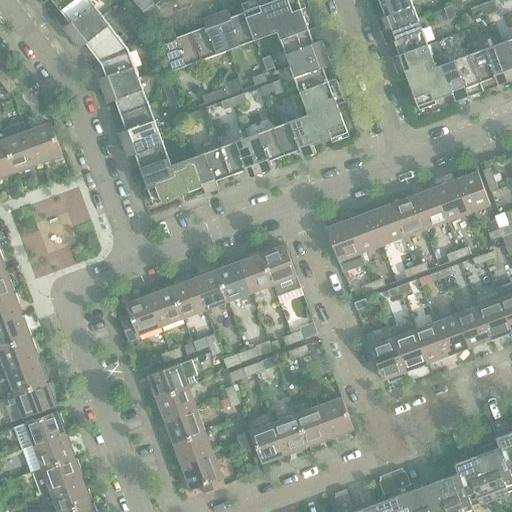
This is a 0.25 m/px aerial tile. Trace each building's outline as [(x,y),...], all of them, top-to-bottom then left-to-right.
[(74,0),(41,0),(42,1),(47,1),(48,0),(52,0),(60,11),(74,0)] [(71,39),(102,16),(89,0),(74,0),(60,11),(70,23),(66,26),(65,31),(71,39)] [(156,5),(161,0),(134,0),(150,20),(158,14),(159,9),(156,5)] [(308,29),(297,0),(276,0),(267,3),(266,0),(251,0),(241,4),(244,12),(245,12),(255,40),(277,32),(280,39),(308,29)] [(417,19),(409,0),(384,0),(379,2),(385,17),(380,19),(378,23),(381,32),(417,19)] [(497,11),(494,4),(482,8),(485,16),(497,11)] [(456,17),(451,6),(444,9),(448,20),(456,17)] [(485,16),(482,8),(471,12),(474,20),(485,16)] [(245,12),(244,12),(230,17),(228,13),(224,10),(215,14),(228,50),(255,40),(245,12)] [(228,50),(215,14),(206,17),(204,22),(206,26),(191,32),(201,60),(228,50)] [(128,50),(102,16),(71,39),(77,46),(82,47),(86,44),(101,64),(128,50)] [(427,46),(417,19),(381,32),(384,41),(389,43),(394,41),(399,55),(427,46)] [(148,33),(142,22),(135,26),(141,37),(148,33)] [(326,52),(323,44),(318,41),(314,43),(308,29),(280,39),(290,66),(326,52)] [(201,60),(191,32),(176,37),(174,33),(170,30),(160,34),(173,71),(201,60)] [(155,42),(148,33),(141,37),(148,47),(155,42)] [(511,39),(496,45),(510,81),(511,80),(511,39)] [(480,83),(470,55),(444,64),(436,42),(427,46),(432,61),(435,68),(442,65),(452,93),(455,101),(465,98),(467,93),(465,88),(480,83)] [(510,81),(496,45),(470,55),(480,83),(495,77),(496,82),(501,84),(510,81)] [(432,61),(427,46),(399,55),(391,58),(398,78),(403,80),(407,78),(417,106),(452,93),(442,65),(435,68),(432,61)] [(138,78),(128,50),(101,64),(106,76),(101,78),(99,82),(102,91),(138,78)] [(328,83),(328,81),(323,68),(327,66),(329,61),(326,52),(290,66),(300,93),(328,83)] [(274,68),(270,56),(262,59),(266,71),(274,68)] [(11,80),(4,72),(0,75),(0,82),(3,86),(11,80)] [(267,81),(264,74),(253,79),(255,85),(267,81)] [(149,105),(138,78),(102,91),(106,100),(110,102),(115,100),(120,115),(149,105)] [(347,132),(337,105),(341,103),(343,99),(336,78),(328,81),(328,83),(300,93),(308,115),(300,118),(311,146),(313,145),(347,132)] [(242,90),(238,79),(224,84),(225,89),(213,94),(215,100),(242,90)] [(17,87),(11,80),(3,86),(9,93),(17,87)] [(283,92),(279,81),(272,83),(274,91),(276,95),(283,92)] [(274,91),(272,83),(260,88),(263,95),(274,91)] [(175,96),(170,84),(162,87),(167,99),(175,96)] [(215,100),(213,94),(203,97),(205,104),(215,100)] [(247,101),(244,94),(232,98),(235,106),(247,101)] [(179,107),(175,96),(167,99),(171,110),(179,107)] [(235,106),(232,98),(221,102),(224,110),(235,106)] [(158,132),(149,105),(120,115),(126,130),(121,132),(119,136),(122,145),(158,132)] [(200,119),(197,111),(186,115),(189,123),(200,119)] [(311,146),(300,118),(275,127),(285,155),(299,150),(301,155),(306,157),(316,153),(313,145),(311,146)] [(62,154),(50,123),(26,131),(38,163),(48,159),(49,162),(61,157),(60,155),(62,154)] [(186,138),(182,127),(174,130),(177,141),(186,138)] [(285,155),(275,127),(247,138),(261,174),(269,170),(272,166),(270,161),(285,155)] [(38,163),(26,131),(4,140),(16,171),(17,171),(18,173),(30,169),(29,166),(38,163)] [(168,159),(158,132),(122,145),(126,154),(130,156),(135,154),(141,170),(168,159)] [(261,174),(247,138),(220,148),(231,176),(245,170),(247,175),(252,177),(261,174)] [(16,171),(4,140),(0,141),(0,177),(3,176),(4,178),(16,174),(15,172),(16,171)] [(231,176),(220,148),(193,158),(206,194),(216,190),(218,186),(216,181),(231,176)] [(206,194),(193,158),(171,166),(168,159),(141,170),(154,205),(181,194),(183,199),(188,201),(206,194)] [(498,190),(490,168),(482,171),(491,192),(498,190)] [(490,203),(478,172),(455,180),(467,212),(490,203)] [(467,212),(455,180),(434,188),(446,220),(467,212)] [(446,220),(434,188),(412,196),(424,229),(446,220)] [(424,229),(412,196),(391,204),(403,237),(424,229)] [(403,237),(391,204),(370,212),(382,245),(403,237)] [(382,245),(370,212),(348,220),(360,253),(382,245)] [(509,226),(504,213),(495,217),(499,229),(502,237),(511,232),(511,231),(510,225),(509,226)] [(360,253),(348,220),(326,229),(338,261),(360,253)] [(502,237),(499,229),(488,234),(491,241),(502,237)] [(296,276),(285,245),(274,248),(273,246),(262,250),(263,253),(262,253),(273,285),(296,276)] [(471,254),(468,247),(457,251),(460,258),(471,254)] [(273,285),(262,253),(261,254),(260,251),(248,255),(249,258),(239,262),(251,293),(273,285)] [(460,258),(457,251),(446,255),(449,262),(460,258)] [(496,258),(494,251),(483,255),(485,262),(496,258)] [(485,262),(483,255),(472,259),(475,266),(485,262)] [(251,293),(239,262),(229,265),(228,263),(217,267),(218,269),(217,270),(228,302),(251,293)] [(428,270),(425,262),(414,267),(417,274),(428,270)] [(417,274),(414,267),(404,270),(406,278),(417,274)] [(454,274),(451,267),(440,271),(442,278),(454,274)] [(228,302),(217,270),(216,270),(214,268),(203,272),(204,275),(194,278),(205,310),(228,302)] [(15,290),(10,279),(8,280),(4,270),(0,271),(0,297),(12,292),(12,291),(15,290)] [(442,278),(440,271),(429,275),(432,282),(442,278)] [(205,310),(194,278),(184,282),(183,279),(172,284),(173,286),(172,287),(183,318),(205,310)] [(385,286),(382,278),(371,282),(374,290),(385,286)] [(374,290),(371,282),(361,286),(364,294),(374,290)] [(411,290),(408,283),(397,287),(400,294),(411,290)] [(183,318),(172,287),(170,287),(169,284),(158,289),(159,291),(149,295),(161,326),(183,318)] [(400,294),(397,287),(387,291),(389,298),(400,294)] [(0,323),(21,315),(17,305),(20,304),(15,293),(13,294),(12,292),(0,297),(0,323)] [(511,331),(511,294),(499,299),(511,332),(511,331)] [(161,326),(149,295),(139,299),(138,296),(127,300),(128,303),(126,304),(130,315),(120,318),(129,341),(138,337),(138,335),(161,326)] [(368,306),(365,299),(354,303),(357,310),(368,306)] [(511,332),(499,299),(478,307),(491,340),(511,332)] [(491,340),(478,307),(456,315),(468,348),(491,340)] [(31,335),(27,324),(24,325),(21,315),(0,323),(0,348),(29,338),(29,336),(31,335)] [(468,348),(456,315),(435,323),(447,356),(468,348)] [(447,356),(435,323),(414,331),(426,364),(447,356)] [(405,372),(392,339),(388,327),(366,336),(383,380),(405,372)] [(304,339),(301,331),(292,334),(295,343),(304,339)] [(426,364),(414,331),(392,339),(405,372),(426,364)] [(217,343),(214,334),(205,337),(209,347),(217,343)] [(295,343),(292,334),(283,338),(286,346),(295,343)] [(38,360),(34,350),(37,349),(32,338),(30,339),(29,338),(0,348),(0,355),(6,372),(38,360)] [(195,351),(192,343),(184,346),(187,355),(195,351)] [(221,352),(217,343),(209,347),(212,356),(221,352)] [(309,353),(306,345),(297,348),(300,357),(309,353)] [(182,356),(179,348),(170,351),(173,360),(182,356)] [(259,356),(256,348),(246,351),(249,359),(259,356)] [(300,357),(297,348),(288,352),(291,360),(300,357)] [(173,360),(170,351),(161,354),(164,363),(173,360)] [(249,359),(246,351),(238,354),(241,363),(249,359)] [(278,365),(274,357),(266,360),(269,369),(278,365)] [(48,380),(44,369),(41,370),(38,360),(6,372),(15,395),(46,383),(45,381),(48,380)] [(196,383),(193,376),(196,375),(191,360),(180,364),(148,375),(152,386),(150,387),(154,398),(156,397),(157,399),(188,387),(188,385),(196,383)] [(264,370),(261,361),(252,365),(255,374),(264,370)] [(255,374),(252,365),(243,368),(246,377),(255,374)] [(55,406),(51,395),(53,394),(49,383),(46,384),(46,383),(15,395),(17,402),(6,407),(12,422),(23,418),(55,406)] [(237,395),(233,386),(224,389),(227,398),(237,395)] [(197,410),(188,387),(157,399),(157,400),(155,401),(159,412),(162,411),(165,421),(197,410)] [(237,395),(227,398),(220,401),(223,409),(230,406),(231,407),(240,404),(237,395)] [(353,429),(346,409),(342,398),(318,406),(330,438),(340,434),(341,437),(352,432),(351,430),(353,429)] [(330,438),(318,406),(296,414),(308,446),(309,446),(310,448),(321,444),(320,441),(330,438)] [(205,432),(197,410),(165,421),(169,431),(166,432),(171,443),(173,442),(174,444),(205,432)] [(65,434),(61,425),(64,424),(60,412),(57,413),(57,412),(25,423),(34,447),(65,434)] [(308,446),(296,414),(273,423),(285,454),(295,451),(296,453),(307,449),(306,446),(308,446)] [(511,478),(511,430),(508,429),(506,422),(503,421),(502,418),(490,423),(497,441),(511,479),(511,478)] [(285,454),(273,423),(250,432),(262,463),(264,462),(265,465),(276,461),(275,458),(285,454)] [(213,455),(205,432),(174,444),(174,445),(171,446),(176,457),(178,456),(182,466),(213,455)] [(248,442),(244,433),(235,436),(239,445),(248,442)] [(76,455),(71,443),(69,444),(65,434),(34,447),(42,469),(74,457),(73,456),(76,455)] [(511,481),(511,479),(497,441),(484,446),(485,448),(483,453),(477,455),(492,497),(511,489),(511,481)] [(251,451),(248,442),(239,445),(242,454),(251,451)] [(492,497),(477,455),(472,457),(467,455),(466,453),(452,458),(456,468),(470,505),(492,497)] [(222,478),(213,455),(182,466),(186,476),(183,477),(187,488),(190,487),(191,489),(222,478)] [(82,479),(78,470),(81,469),(77,457),(74,458),(74,457),(42,469),(51,491),(82,479)] [(472,511),(470,505),(456,468),(443,472),(444,474),(442,479),(437,481),(435,481),(435,482),(446,511),(472,511)] [(446,511),(435,482),(433,483),(422,486),(421,487),(416,489),(411,487),(406,473),(402,471),(401,469),(390,473),(396,490),(404,511),(446,511)] [(92,500),(88,488),(86,489),(82,479),(51,491),(58,511),(64,511),(90,502),(90,501),(92,500)] [(354,511),(352,506),(346,489),(334,494),(335,496),(334,499),(338,511),(354,511)] [(404,511),(396,490),(383,495),(384,497),(382,502),(376,504),(379,511),(404,511)] [(97,511),(93,502),(91,503),(90,502),(64,511),(97,511)] [(379,511),(376,504),(371,506),(366,504),(365,502),(352,506),(354,511),(379,511)]
